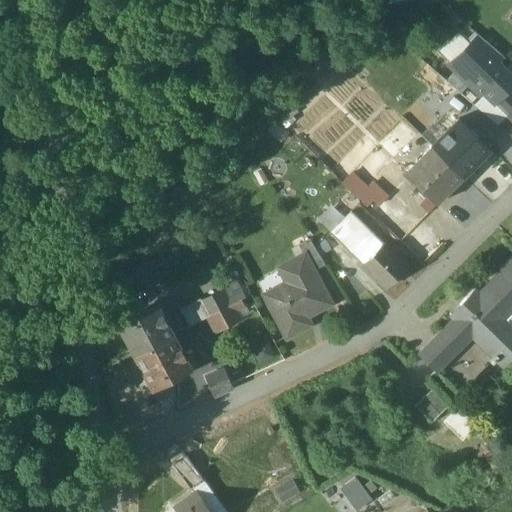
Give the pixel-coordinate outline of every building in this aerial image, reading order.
[(503,58),(479,38),(470,47),(475,52),(492,69),(494,68),(503,58)] [(492,69),(475,52),(455,72),(480,97),(483,94),(508,119),(508,118),(509,118),(511,115),(511,98),(507,94),(511,87),(511,81),(502,72),(500,74),(494,68),(492,69)] [(456,96),(440,80),(432,88),(448,104),(456,96)] [(489,153),(458,122),(457,123),(461,128),(452,137),(448,134),(433,150),(463,179),(488,154),(489,153)] [(463,179),(433,150),(417,166),(420,170),(410,180),(406,175),(404,177),(437,208),(438,207),(437,206),(463,179)] [(374,187),(366,195),(380,208),(388,200),(374,187)] [(350,218),(335,233),(351,248),(366,233),(350,218)] [(351,248),(346,253),(362,268),(382,249),(366,233),(351,248)] [(324,267),(309,242),(299,249),(304,258),(313,274),(324,267)] [(406,271),(383,248),(382,249),(362,268),(386,292),(406,271)] [(313,274),(304,258),(280,271),(288,287),(265,299),(287,340),(310,328),(305,319),(330,306),(313,274)] [(511,261),(479,296),(475,292),(450,318),(454,322),(419,358),(437,375),(473,340),(508,374),(511,369),(511,328),(506,322),(511,315),(511,261)] [(148,264),(120,280),(132,301),(160,285),(148,264)] [(225,294),(201,306),(209,320),(232,308),(229,302),(225,294)] [(237,297),(229,302),(232,308),(240,303),(237,297)] [(240,303),(232,308),(236,314),(244,310),(240,303)] [(190,330),(209,320),(201,306),(183,316),(190,330)] [(156,307),(119,327),(136,358),(172,339),(156,307)] [(232,308),(209,320),(216,335),(240,322),(236,314),(232,308)] [(172,339),(136,358),(153,391),(190,371),(172,339)] [(231,390),(224,373),(206,381),(214,397),(231,390)] [(449,409),(432,393),(416,410),(432,426),(449,409)] [(477,431),(458,414),(444,428),(463,446),(477,431)] [(202,484),(186,461),(186,459),(172,468),(173,470),(174,469),(190,492),(189,493),(190,494),(191,493),(202,485),(203,485),(204,485),(203,484),(202,484)] [(355,480),(339,488),(350,511),(355,511),(368,506),(355,480)] [(296,484),(279,490),(284,503),(301,497),(296,484)] [(205,511),(195,498),(174,511),(205,511)]
